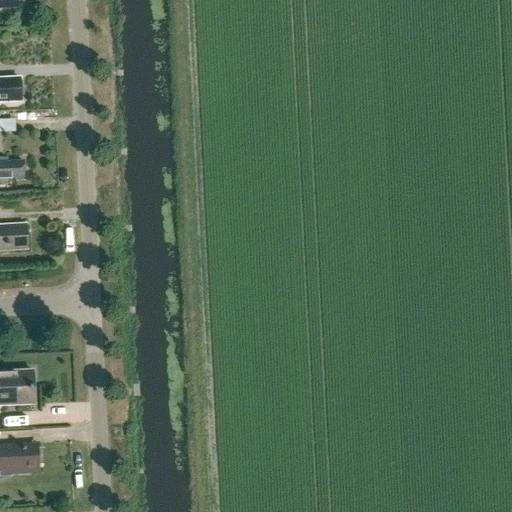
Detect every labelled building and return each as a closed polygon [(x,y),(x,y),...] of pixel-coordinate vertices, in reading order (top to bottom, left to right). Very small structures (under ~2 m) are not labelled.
[(15,0),(0,0),(0,8),(16,8),(15,0)] [(0,78),(0,101),(21,101),(20,78),(0,78)] [(0,159),(0,178),(24,178),(22,161),(7,162),(7,160),(0,159)] [(0,251),(27,250),(26,225),(0,226),(0,251)] [(0,404),(33,404),(32,371),(0,372),(0,404)] [(37,447),(13,448),(13,445),(0,445),(0,473),(38,472),(37,447)]
